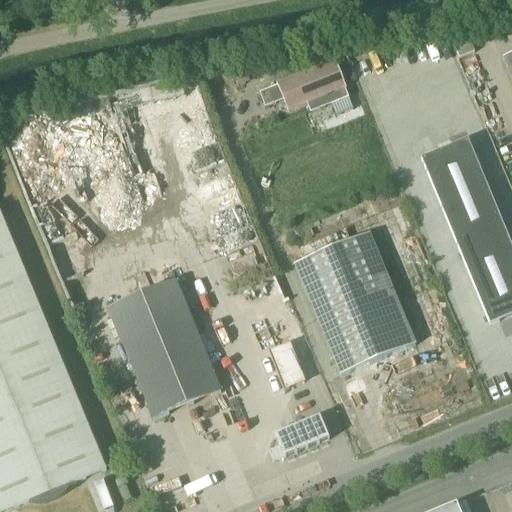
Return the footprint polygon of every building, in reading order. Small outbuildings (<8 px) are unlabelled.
[(511,55),(482,68),(511,139),(511,55)] [(283,102),(288,114),(307,106),(310,114),(348,99),(334,62),(276,85),(277,87),(259,94),(265,109),(283,102)] [(232,75),(238,88),(250,83),(245,70),(232,75)] [(511,247),(468,141),(421,160),(490,326),(511,316),(511,247)] [(63,496),(70,487),(106,472),(0,214),(0,511),(7,511),(30,503),(41,505),(53,502),(63,496)] [(415,346),(369,235),(295,266),(341,377),(415,346)] [(173,284),(107,311),(153,421),(219,393),(173,284)] [(311,356),(272,371),(280,392),(320,377),(311,356)] [(322,419),(277,436),(286,459),(331,442),(322,419)]
